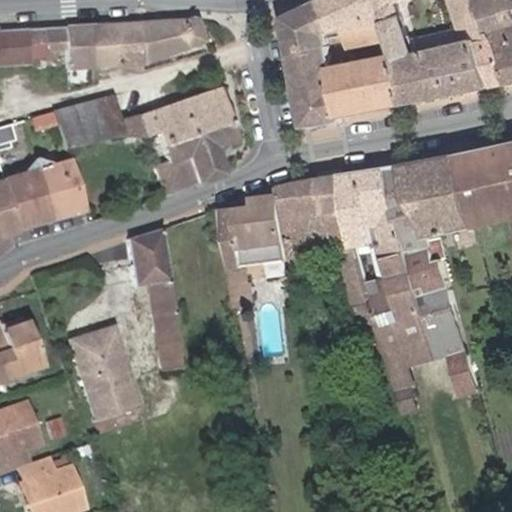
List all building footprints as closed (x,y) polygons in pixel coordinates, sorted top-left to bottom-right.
[(326,35),(343,31),(386,20),(381,0),(320,0),(320,1),(326,35)] [(392,43),(413,36),(401,1),(403,0),(381,0),(386,20),(392,43)] [(404,104),(493,87),(478,42),(489,39),(474,0),(452,0),(462,29),(466,41),(418,52),(414,40),(413,36),(392,43),(396,56),(404,104)] [(508,84),(511,82),(511,40),(498,0),(474,0),(489,39),(494,37),(508,84)] [(511,0),(498,0),(511,40),(511,0)] [(291,54),(328,45),(326,35),(320,1),(284,17),(291,54)] [(112,66),(142,65),(203,42),(196,20),(134,23),(135,34),(144,33),(144,39),(135,40),(136,53),(111,55),(112,66)] [(343,116),(404,104),(396,56),(392,43),(386,20),(343,31),(349,48),(383,41),(385,58),(342,66),(334,67),(332,68),(341,117),(343,116)] [(91,68),(112,66),(111,55),(136,53),(135,40),(144,39),(144,33),(135,34),(134,23),(90,25),(91,68)] [(66,69),(91,68),(90,25),(44,28),(46,52),(65,53),(66,69)] [(46,52),(44,28),(27,29),(29,65),(29,72),(47,70),(46,52)] [(0,66),(29,65),(27,29),(0,30),(0,66)] [(466,41),(462,29),(414,40),(418,52),(466,41)] [(493,87),(508,84),(494,37),(489,39),(478,42),(493,87)] [(305,126),(344,119),(343,116),(341,117),(332,68),(328,45),(291,54),(305,126)] [(66,69),(65,53),(46,52),(47,70),(66,69)] [(235,140),(218,88),(136,116),(142,139),(155,134),(165,162),(152,165),(164,197),(223,175),(214,148),(235,140)] [(120,137),(117,123),(115,117),(113,116),(109,98),(52,113),(55,124),(62,151),(120,137)] [(52,112),(31,117),(35,129),(55,124),(52,113),(52,112)] [(142,139),(136,116),(117,123),(120,137),(142,139)] [(8,124),(0,125),(0,147),(9,146),(8,141),(13,139),(8,124)] [(511,142),(460,154),(478,225),(511,217),(511,142)] [(478,225),(460,154),(403,164),(410,195),(426,224),(429,237),(478,225)] [(49,221),(31,157),(18,173),(0,178),(1,181),(15,231),(49,221)] [(82,212),(67,159),(51,163),(31,157),(49,221),(82,212)] [(445,259),(445,258),(437,259),(434,247),(432,247),(430,240),(429,237),(426,224),(410,195),(403,164),(343,173),(345,209),(353,248),(360,247),(383,332),(387,346),(446,330),(452,352),(464,394),(481,390),(465,329),(445,259)] [(353,248),(345,209),(343,173),(321,177),(330,248),(340,247),(365,337),(383,332),(360,247),(353,248)] [(330,248),(321,177),(282,186),(283,195),(289,244),(292,261),(295,279),(312,277),(307,252),(330,248)] [(15,231),(1,181),(0,181),(0,237),(16,232),(15,231)] [(289,244),(283,195),(254,197),(254,199),(255,207),(236,209),(220,211),(236,305),(256,304),(253,282),(251,282),(249,266),(244,266),(244,261),(262,259),(262,264),(292,261),(289,244)] [(255,207),(254,199),(235,203),(236,209),(255,207)] [(182,368),(160,228),(125,239),(133,287),(146,285),(160,283),(161,291),(148,293),(160,371),(182,368)] [(449,258),(444,236),(430,240),(432,247),(434,247),(437,259),(445,258),(445,259),(449,258)] [(344,291),(341,270),(328,271),(330,293),(344,291)] [(161,291),(160,283),(146,285),(148,293),(161,291)] [(0,373),(11,370),(13,376),(40,366),(25,322),(11,327),(0,330),(0,373)] [(10,322),(0,325),(0,330),(11,327),(10,322)] [(136,408),(111,330),(69,342),(94,421),(136,408)] [(452,352),(446,330),(387,346),(399,391),(413,387),(417,386),(410,364),(452,352)] [(0,380),(13,376),(11,370),(0,373),(0,380)] [(420,409),(413,387),(399,391),(405,413),(420,409)] [(40,445),(25,402),(0,409),(0,473),(16,468),(29,464),(24,451),(40,445)] [(74,511),(84,509),(68,465),(52,470),(47,457),(29,464),(16,468),(21,481),(17,482),(27,511),(74,511)]
